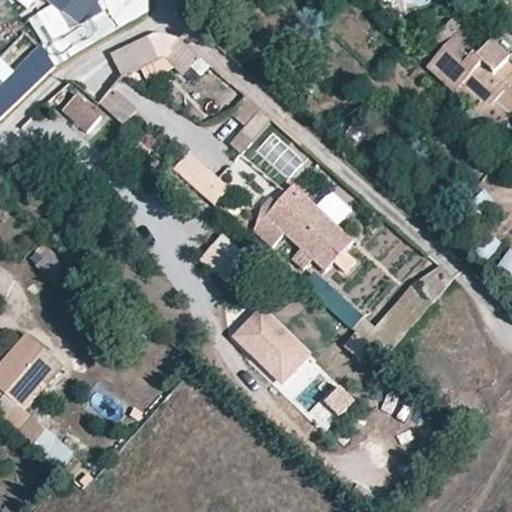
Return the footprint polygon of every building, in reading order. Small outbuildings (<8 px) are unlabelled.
[(111,0),(52,0),(88,29),(111,0)] [(511,12),(504,5),(487,6),(477,16),(490,21),(502,21),(511,16),(511,12)] [(486,50),(463,30),(428,70),(471,108),(456,125),(468,136),(496,103),(510,116),(511,113),(511,60),(510,59),(492,43),(486,50)] [(156,34),(111,55),(123,79),(168,58),(156,34)] [(196,54),(178,39),(156,34),(168,58),(174,54),(186,65),(196,54)] [(67,61),(55,43),(44,49),(43,48),(14,75),(0,87),(0,120),(0,121),(56,68),(67,61)] [(0,87),(14,75),(1,61),(0,61),(0,87)] [(139,112),(117,92),(114,95),(110,92),(98,104),(124,127),(139,112)] [(102,118),(77,96),(63,112),(87,135),(102,118)] [(229,144),(242,156),(273,123),(246,98),(230,115),(244,128),(229,144)] [(232,187),(193,148),(177,164),(216,202),(232,187)] [(355,243),(294,186),(253,231),(274,250),(287,236),(327,273),(355,243)] [(481,191),(467,210),(480,220),(495,201),(481,191)] [(268,270),(224,233),(201,261),(245,297),(268,270)] [(488,235),(476,255),(488,263),(501,243),(488,235)] [(511,250),(508,249),(497,268),(511,276),(511,250)] [(394,351),(453,278),(432,262),(373,335),(394,351)] [(364,319),(332,291),(321,302),(354,331),(364,319)] [(228,341),(282,391),(313,357),(259,307),(228,341)] [(64,363),(28,330),(0,360),(0,391),(21,410),(64,363)] [(360,365),(373,351),(355,334),(342,348),(360,365)] [(83,392),(65,385),(52,419),(70,425),(83,392)] [(325,434),(354,401),(336,385),(306,418),(325,434)] [(21,410),(9,425),(20,435),(33,420),(21,410)]
